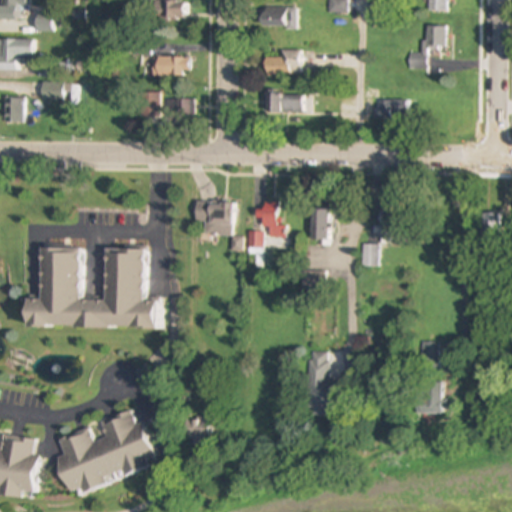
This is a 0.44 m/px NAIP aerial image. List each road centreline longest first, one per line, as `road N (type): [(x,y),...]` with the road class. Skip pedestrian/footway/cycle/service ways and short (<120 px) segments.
road 1 (residential): [(511,157),(0,151)]
road 2 (residential): [(496,157),(498,0)]
road 3 (residential): [(227,153),(227,0)]
